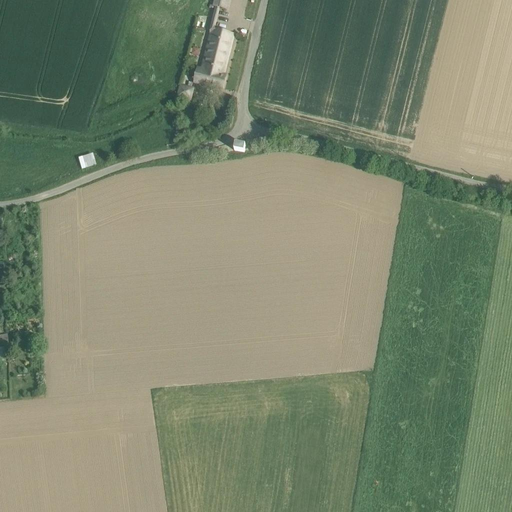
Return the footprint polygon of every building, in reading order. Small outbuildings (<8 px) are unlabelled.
[(229,0),(216,0),(215,7),(218,7),(227,10),(229,0)] [(233,35),(212,30),(202,71),(198,70),(195,82),(223,89),(226,77),(223,76),(233,35)] [(193,90),(181,87),(179,97),(190,100),(193,90)] [(237,144),(235,150),(246,152),(247,146),(237,144)] [(78,157),(81,169),(96,165),(93,154),(78,157)] [(0,338),(0,346),(8,346),(7,338),(0,338)]
